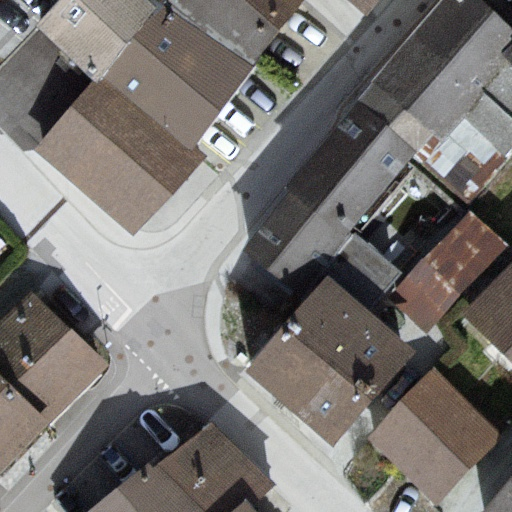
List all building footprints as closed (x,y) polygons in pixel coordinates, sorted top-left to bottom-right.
[(151,0),(80,0),(48,34),(106,86),(182,149),(238,72),(166,12),(151,0)] [(293,0),(178,0),(166,12),(238,72),(293,0)] [(347,0),(367,18),(382,0),(347,0)] [(511,37),(467,0),(461,0),(363,116),(411,157),(431,133),(442,142),(466,114),(511,60),(511,37)] [(511,60),(466,114),(511,158),(511,60)] [(182,149),(106,86),(51,151),(135,227),(194,160),(182,149)] [(363,116),(250,257),(312,305),(329,284),(366,315),(399,275),(348,233),(411,157),(363,116)] [(469,217),(393,299),(426,329),(501,247),(469,217)] [(511,273),(467,318),(511,362),(511,273)] [(366,315),(329,284),(312,305),(249,377),(332,448),(412,354),(366,315)] [(39,298),(0,335),(0,376),(55,434),(114,377),(39,298)] [(55,434),(0,376),(0,495),(1,497),(55,434)] [(497,436),(434,376),(374,439),(437,499),(497,436)] [(219,425),(113,511),(241,511),(274,484),(219,425)] [(511,511),(511,485),(489,511),(511,511)]
